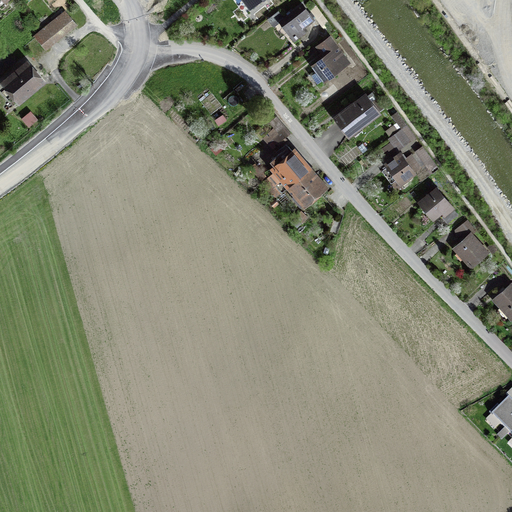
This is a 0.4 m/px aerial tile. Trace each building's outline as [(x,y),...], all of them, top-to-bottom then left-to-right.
[(278,11),(268,19),(274,26),(282,20),(296,39),(305,32),(302,28),(316,17),(322,26),(329,21),(316,4),(307,11),(302,5),(284,19),(278,11)] [(66,9),(35,35),(47,49),(78,24),(66,9)] [(345,57),(330,38),(318,47),(325,57),(315,65),(317,69),(306,77),(314,87),(342,66),(339,62),(345,57)] [(20,104),(45,78),(27,60),(2,86),(20,104)] [(335,117),(348,135),(351,132),(378,112),(380,111),(373,102),(376,99),(373,94),(369,97),(366,93),(357,101),(343,112),(342,112),(335,117)] [(397,112),(393,116),(401,128),(407,124),(397,112)] [(290,132),(277,117),(270,122),(275,128),(263,138),(268,143),(274,138),(279,143),(285,138),(284,137),(290,132)] [(407,137),(413,133),(407,124),(401,128),(398,131),(390,137),(389,138),(397,149),(409,139),(407,137)] [(390,137),(398,131),(393,125),(386,130),(390,137)] [(288,146),(271,161),(282,175),(278,179),(280,180),(274,185),(279,190),(281,192),(288,186),(297,197),(294,199),(300,206),(301,206),(303,204),(323,187),(308,169),(309,169),(294,152),(293,152),(288,146)] [(422,146),(416,150),(429,168),(436,164),(422,146)] [(405,159),(401,153),(386,164),(397,179),(396,179),(400,185),(409,179),(407,177),(420,167),(411,154),(405,159)] [(272,195),(279,190),(274,185),(258,166),(253,170),(263,182),(261,183),(268,190),(268,191),(272,195)] [(436,188),(421,202),(433,217),(441,210),(444,214),(443,216),(448,222),(458,214),(436,188)] [(465,238),(455,247),(465,258),(464,258),(471,267),(488,252),(472,234),(475,231),(467,220),(457,228),(465,238)] [(511,285),(510,283),(494,297),(505,310),(511,318),(511,285)] [(497,404),(489,412),(507,430),(511,424),(511,400),(509,398),(500,407),(497,404)]
